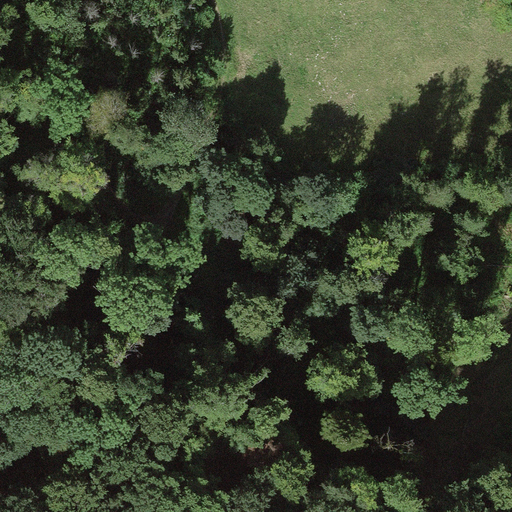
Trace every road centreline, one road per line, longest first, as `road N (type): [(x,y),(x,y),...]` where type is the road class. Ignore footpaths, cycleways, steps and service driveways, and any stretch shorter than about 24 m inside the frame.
road 1 (track): [(0,143),(73,139),(157,238),(197,141),(211,78),(214,32),(204,0)]
road 2 (track): [(157,238),(321,444),(362,476),(481,511)]
